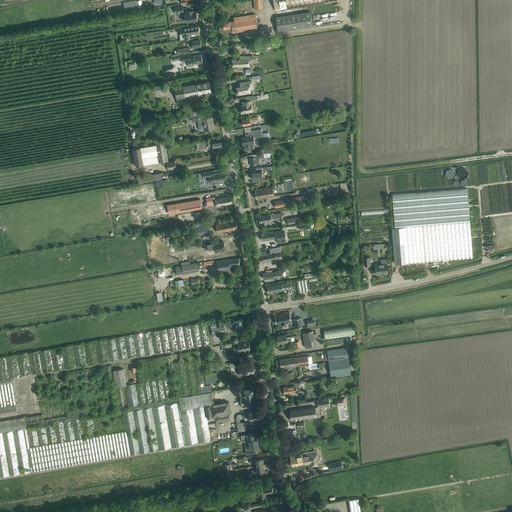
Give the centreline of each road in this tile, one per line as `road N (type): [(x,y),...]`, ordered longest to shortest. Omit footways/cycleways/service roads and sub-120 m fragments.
road 1 (unclassified): [(266,306),(511,256)]
road 2 (tertiary): [(238,210),(203,0)]
road 3 (tertiary): [(301,511),(277,477),(253,308)]
road 4 (unknown): [(511,176),(396,186),(394,242)]
